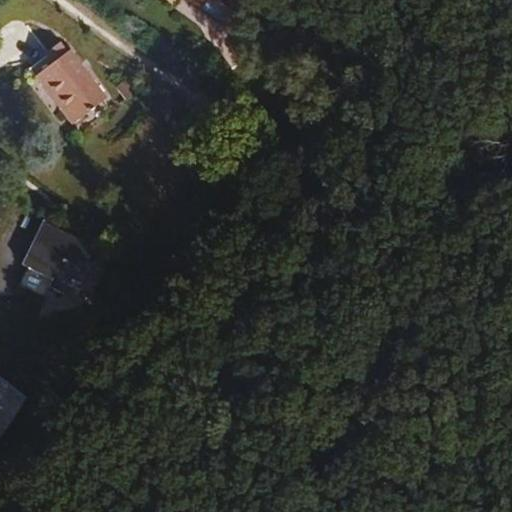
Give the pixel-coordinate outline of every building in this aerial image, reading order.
[(167,0),(174,5),(177,0),(190,0),(237,38),(258,13),(242,0),(167,0)] [(303,16),(309,8),(299,0),(290,0),(287,3),(303,16)] [(68,60),(56,46),(31,66),(41,79),(45,76),(65,100),(60,105),(76,125),(110,98),(75,54),(68,60)] [(44,226),(24,265),(48,277),(54,265),(72,274),(78,261),(86,265),(98,243),(91,240),(99,224),(57,202),(44,226)] [(0,436),(22,401),(0,385),(0,436)]
